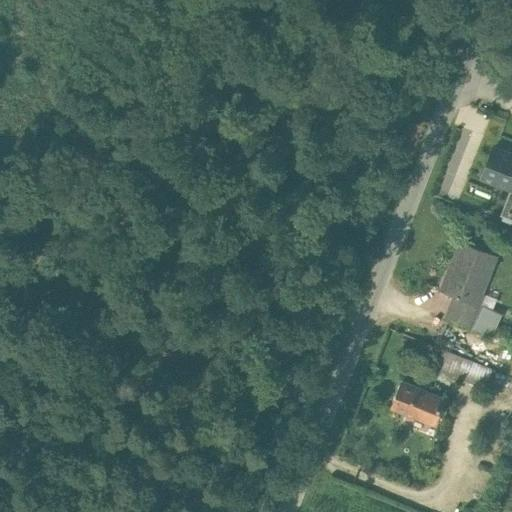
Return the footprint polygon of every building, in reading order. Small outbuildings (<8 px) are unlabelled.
[(511,155),(493,149),(484,176),(511,186),(511,155)] [(495,254),(461,240),(441,290),(455,295),(450,307),(473,316),(478,303),(474,302),(478,292),(480,293),(495,254)] [(501,313),(483,305),(474,326),(492,334),(501,313)] [(473,316),(450,307),(445,319),(468,328),(473,316)] [(501,361),(446,339),(435,366),(491,387),(501,361)] [(444,397),(403,382),(393,407),(435,423),(444,397)]
